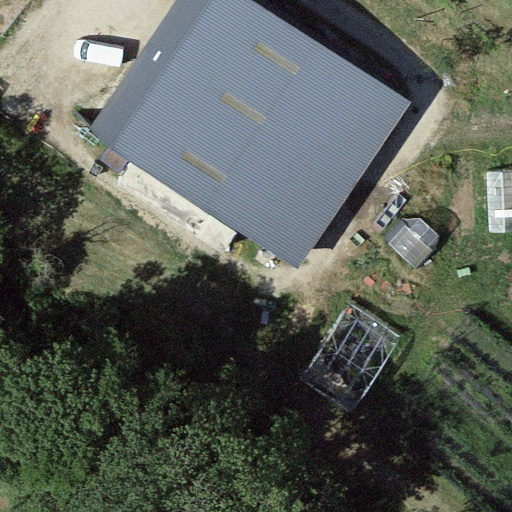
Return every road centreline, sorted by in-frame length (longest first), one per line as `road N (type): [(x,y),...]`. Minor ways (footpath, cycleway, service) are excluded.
road 1 (track): [(294,0),(446,97),(299,311),(6,114)]
road 2 (track): [(6,114),(81,0)]
